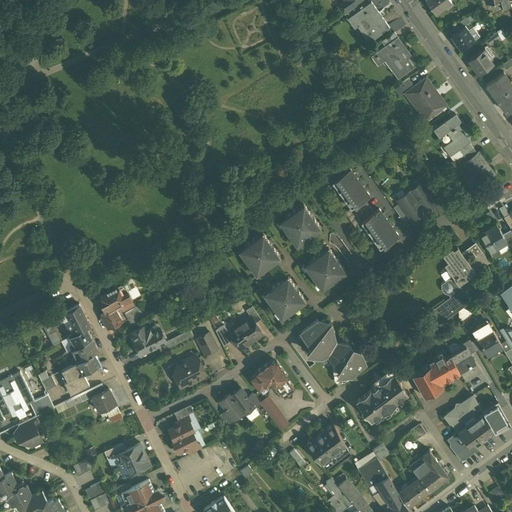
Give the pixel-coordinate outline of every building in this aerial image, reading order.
[(350,0),(347,2),(345,0),(338,6),(343,13),(350,8),(348,4),(353,1),(351,0),(350,0)] [(450,1),(449,0),(424,0),(434,13),(450,1)] [(508,0),(499,0),(503,11),(511,7),(508,0)] [(370,1),(346,18),(353,28),(356,26),(368,41),(389,26),(370,1)] [(466,16),(456,23),(460,28),(464,25),(469,21),(466,16)] [(475,39),(464,25),(460,28),(450,35),(461,49),(475,39)] [(393,31),(381,40),(384,45),(396,36),(393,31)] [(405,50),(396,37),(397,37),(396,36),(384,45),(375,52),(376,55),(377,57),(378,56),(381,61),(383,59),(397,78),(417,63),(406,49),(405,50)] [(492,63),(482,49),(468,59),(479,74),(492,63)] [(511,57),(502,64),(506,69),(511,64),(511,57)] [(511,108),(511,83),(503,71),(485,84),(506,113),(511,108)] [(412,84),(409,87),(410,88),(403,93),(424,120),(446,104),(425,75),(412,84)] [(407,78),(393,88),(399,96),(403,93),(410,88),(409,87),(412,84),(407,78)] [(454,113),(432,129),(438,137),(445,131),(451,140),(442,146),(449,155),(458,149),(468,142),(469,141),(456,123),(460,121),(454,113)] [(468,142),(458,149),(462,155),(472,147),(468,142)] [(462,155),(460,156),(463,162),(477,152),(476,151),(473,147),(472,147),(462,155)] [(495,175),(477,151),(476,151),(477,152),(463,162),(473,175),(466,181),(472,189),(480,184),(480,185),(495,175)] [(331,182),(337,190),(356,176),(350,168),(331,182)] [(344,199),(362,185),(356,176),(337,190),(344,199)] [(441,194),(430,180),(424,184),(434,199),(441,194)] [(422,181),(409,190),(424,211),(436,202),(434,199),(424,184),(422,181)] [(369,194),(362,185),(344,199),(350,208),(364,198),(369,194)] [(424,211),(409,190),(397,199),(400,202),(410,217),(412,219),(424,211)] [(350,208),(344,212),(354,226),(360,222),(374,212),(364,198),(350,208)] [(410,217),(400,202),(393,207),(404,221),(410,217)] [(303,203),(296,209),(295,208),(286,214),(287,215),(281,219),(285,225),(283,227),(292,239),(294,238),(298,244),(304,239),(305,240),(314,234),(313,233),(321,228),(313,217),(310,214),(311,214),(303,203)] [(385,217),(379,208),(374,212),(360,222),(366,230),(385,217)] [(511,228),(511,217),(509,213),(503,217),(511,229),(511,228)] [(385,217),(366,230),(372,239),(391,225),(385,217)] [(495,223),(479,233),(491,254),(492,254),(491,252),(507,242),(503,235),(495,223)] [(391,225),(372,239),(379,248),(398,235),(391,225)] [(511,231),(511,229),(503,235),(507,242),(508,245),(511,242),(511,231)] [(270,243),(262,232),(255,238),(255,237),(246,243),(246,244),(240,248),(244,254),(242,256),(251,268),(253,267),(258,273),(264,269),(273,263),(273,262),(280,257),(272,246),(272,247),(270,243)] [(475,242),(461,252),(467,261),(474,256),(482,251),(475,242)] [(461,252),(457,246),(453,249),(452,247),(442,254),(447,261),(444,263),(454,276),(453,277),(461,288),(462,288),(458,283),(484,265),(481,260),(478,262),(474,256),(467,261),(461,252)] [(328,247),(321,252),(320,251),(311,258),(312,258),(306,263),(310,269),(308,270),(317,283),(319,281),(323,287),(329,283),(330,284),(339,277),(338,276),(346,271),(338,261),(335,257),(336,257),(328,247)] [(482,251),(474,256),(478,262),(481,260),(484,265),(489,261),(482,251)] [(288,276),(280,281),(280,280),(271,287),(271,288),(265,292),(269,298),(267,299),(276,312),(278,310),(283,316),(289,312),(289,313),(298,306),(298,305),(305,300),(298,290),(297,290),(295,287),(295,286),(288,276)] [(461,288),(453,277),(450,279),(449,277),(441,283),(441,288),(444,292),(449,294),(453,291),(454,293),(461,288)] [(123,281),(99,293),(105,305),(102,307),(105,312),(115,307),(117,306),(124,303),(130,300),(132,299),(128,290),(130,289),(127,283),(124,283),(123,281)] [(511,285),(502,293),(510,304),(511,304),(511,285)] [(454,293),(432,309),(441,322),(459,310),(462,307),(470,301),(461,288),(454,293)] [(130,300),(124,303),(126,308),(133,305),(130,300)] [(79,303),(51,318),(54,324),(68,317),(71,323),(69,324),(71,328),(73,327),(88,320),(79,303)] [(261,318),(252,305),(246,309),(250,315),(255,322),(261,318)] [(105,312),(100,315),(107,329),(122,321),(115,307),(105,312)] [(462,307),(459,310),(459,319),(463,319),(471,312),(462,307)] [(135,308),(125,314),(131,324),(140,317),(135,308)] [(255,322),(250,315),(239,323),(251,341),(263,333),(255,322)] [(51,318),(45,321),(47,324),(44,325),(49,334),(57,330),(54,324),(51,318)] [(320,356),(323,354),(336,343),(332,339),(330,321),(320,322),(317,319),(300,332),(307,341),(309,352),(317,351),(320,356)] [(88,320),(73,327),(76,332),(86,326),(90,324),(88,320)] [(487,321),(472,330),(476,337),(477,337),(491,329),(491,328),(487,321)] [(227,331),(232,339),(240,349),(251,341),(239,323),(227,331)] [(223,324),(215,329),(223,345),(232,339),(227,331),(223,324)] [(76,332),(69,336),(74,347),(92,337),(86,326),(76,332)] [(146,330),(144,326),(130,333),(134,341),(133,341),(140,355),(158,346),(166,342),(165,341),(159,329),(152,333),(150,328),(146,330)] [(491,329),(477,337),(476,337),(476,338),(481,346),(487,355),(487,354),(501,346),(502,346),(500,343),(491,328),(491,329)] [(57,330),(49,334),(53,343),(61,338),(57,330)] [(511,330),(509,330),(502,334),(511,348),(511,349),(511,348),(511,330)] [(209,331),(196,338),(204,354),(217,347),(209,331)] [(74,347),(71,349),(77,361),(95,351),(98,349),(92,337),(74,347)] [(166,342),(158,346),(161,351),(176,343),(173,337),(165,341),(166,342)] [(476,338),(472,340),(471,340),(476,349),(481,346),(476,338)] [(505,340),(500,343),(502,346),(501,346),(505,352),(511,348),(505,340)] [(471,341),(466,344),(470,352),(475,349),(471,341)] [(354,351),(347,342),(336,343),(323,354),(332,366),(333,373),(337,372),(342,380),(365,363),(361,358),(360,350),(354,351)] [(466,344),(450,354),(455,361),(470,352),(466,344)] [(77,361),(61,369),(67,380),(83,372),(101,362),(95,351),(77,361)] [(470,352),(455,361),(460,371),(464,378),(480,369),(470,352)] [(443,353),(429,361),(431,364),(412,375),(424,396),(443,385),(441,382),(460,371),(455,361),(450,354),(445,357),(443,353)] [(178,363),(179,366),(178,369),(174,371),(173,372),(174,374),(180,385),(187,381),(188,383),(203,375),(202,374),(205,372),(197,356),(194,357),(193,355),(178,363)] [(270,359),(261,366),(271,382),(279,393),(284,388),(287,392),(287,391),(294,387),(286,376),(287,375),(276,360),(270,359)] [(177,361),(167,366),(172,376),(174,374),(173,372),(174,371),(178,369),(179,366),(178,363),(177,361)] [(397,373),(391,365),(372,379),(376,384),(355,400),(360,408),(364,414),(365,414),(370,421),(373,418),(374,419),(380,415),(379,414),(383,411),(381,409),(381,405),(385,403),(391,410),(385,402),(389,400),(393,400),(394,403),(398,400),(399,401),(404,397),(404,396),(407,393),(402,386),(403,385),(395,375),(397,373)] [(271,382),(261,366),(255,371),(256,372),(249,377),(258,389),(259,388),(264,384),(268,382),(271,382)] [(413,390),(402,369),(397,373),(395,375),(403,385),(402,386),(407,393),(404,396),(404,397),(413,390)] [(20,371),(12,375),(11,374),(0,379),(0,412),(2,416),(14,411),(16,415),(25,410),(23,407),(30,403),(34,400),(20,371)] [(88,383),(83,372),(67,380),(64,381),(69,393),(88,383)] [(52,375),(41,380),(46,389),(56,384),(52,375)] [(102,383),(92,388),(94,394),(105,388),(102,383)] [(264,384),(259,388),(262,392),(267,388),(264,384)] [(247,396),(240,386),(234,390),(235,391),(231,394),(243,410),(244,412),(253,405),(254,405),(247,396)] [(94,394),(91,395),(92,396),(99,411),(105,408),(116,403),(108,387),(105,388),(94,394)] [(92,388),(79,395),(82,400),(92,396),(91,395),(94,394),(92,388)] [(231,394),(229,392),(225,395),(219,399),(226,409),(233,418),(243,410),(231,394)] [(259,401),(252,392),(247,396),(254,405),(253,405),(254,406),(259,401)] [(34,400),(30,403),(36,415),(54,407),(47,394),(34,400)] [(289,423),(268,394),(259,401),(280,429),(289,423)] [(473,394),(461,403),(460,402),(457,404),(470,421),(483,411),(482,409),(473,394)] [(79,395),(66,401),(69,407),(82,400),(79,395)] [(497,400),(482,409),(483,411),(494,430),(495,432),(511,423),(497,400)] [(116,403),(105,408),(109,416),(120,411),(116,403)] [(470,421),(457,404),(454,407),(454,408),(450,411),(450,410),(443,415),(448,421),(449,421),(456,431),(470,421)] [(253,405),(244,412),(249,418),(258,411),(254,406),(253,405)] [(226,409),(222,413),(229,422),(234,418),(233,418),(226,409)] [(120,411),(109,416),(112,422),(122,417),(120,411)] [(470,421),(456,431),(446,438),(453,447),(461,457),(463,457),(476,447),(476,445),(482,441),(481,439),(494,430),(483,411),(470,421)] [(188,412),(177,418),(179,423),(188,419),(189,419),(191,419),(188,412)] [(36,415),(20,423),(22,429),(23,429),(33,424),(34,424),(39,422),(36,415)] [(179,423),(168,428),(170,433),(169,433),(172,439),(173,438),(174,440),(192,431),(194,431),(189,419),(188,419),(179,423)] [(20,423),(18,424),(14,432),(14,433),(22,429),(20,423)] [(327,427),(320,433),(317,436),(317,435),(310,440),(309,440),(307,441),(307,442),(305,444),(319,462),(344,443),(333,423),(330,425),(329,425),(327,427)] [(419,423),(409,430),(415,439),(426,432),(420,424),(419,423)] [(33,424),(23,429),(22,429),(14,433),(17,439),(26,443),(29,441),(31,445),(41,440),(34,424),(33,424)] [(192,431),(174,440),(172,441),(173,442),(172,443),(175,448),(177,452),(198,442),(197,441),(192,431)] [(198,442),(188,446),(191,452),(202,447),(199,440),(197,441),(198,442)] [(123,442),(104,450),(108,458),(116,454),(116,453),(126,449),(123,442)] [(126,449),(116,453),(116,454),(119,460),(118,461),(121,468),(122,467),(125,475),(137,470),(139,471),(140,471),(141,468),(149,464),(144,452),(145,451),(141,442),(126,449)] [(381,442),(372,448),(375,453),(384,447),(381,442)] [(384,447),(375,453),(376,456),(378,459),(388,452),(384,447)] [(294,448),(289,452),(300,466),(305,462),(294,448)] [(442,466),(429,449),(420,455),(424,459),(412,468),(429,490),(430,490),(429,489),(437,484),(442,480),(448,480),(448,476),(449,475),(448,475),(441,467),(442,466)] [(380,489),(376,482),(388,475),(378,459),(376,456),(358,468),(373,495),(385,510),(391,506),(388,502),(385,497),(380,489)] [(89,457),(84,460),(89,470),(94,467),(89,457)] [(84,460),(79,463),(83,472),(89,470),(84,460)] [(79,463),(73,465),(78,475),(83,472),(79,463)] [(249,465),(241,468),(244,475),(253,471),(249,465)] [(11,472),(0,477),(0,489),(4,496),(6,495),(12,506),(16,504),(32,495),(26,483),(23,485),(21,481),(17,483),(11,472)] [(388,475),(376,482),(380,489),(392,482),(388,475)] [(429,490),(418,475),(407,483),(419,498),(429,491),(429,490)] [(337,484),(331,476),(326,480),(326,483),(330,489),(333,488),(336,492),(327,499),(337,511),(350,511),(356,507),(337,484)] [(365,501),(346,477),(337,484),(356,507),(357,508),(365,501)] [(131,487),(121,492),(131,511),(161,511),(165,511),(149,478),(131,487)] [(106,491),(101,481),(96,484),(101,494),(106,491)] [(129,482),(118,487),(121,492),(131,487),(129,482)] [(392,482),(380,489),(385,497),(397,490),(392,482)] [(419,498),(407,483),(397,491),(403,499),(403,500),(408,507),(419,498)] [(96,484),(90,487),(95,497),(101,494),(96,484)] [(499,485),(489,492),(495,502),(506,495),(499,485)] [(90,487),(85,489),(90,499),(95,497),(90,487)] [(32,495),(16,504),(18,508),(22,509),(25,507),(29,508),(30,511),(35,511),(36,511),(62,511),(65,511),(58,498),(54,500),(52,497),(47,500),(42,490),(32,495)] [(397,491),(397,490),(385,497),(388,502),(391,506),(396,511),(412,511),(408,507),(403,500),(403,499),(397,491)] [(106,491),(101,494),(106,504),(111,501),(106,491)] [(106,504),(101,494),(95,497),(100,506),(106,504)] [(235,511),(224,495),(215,501),(214,500),(210,502),(211,503),(203,509),(204,511),(235,511)] [(100,506),(95,497),(90,499),(95,509),(100,506)]
